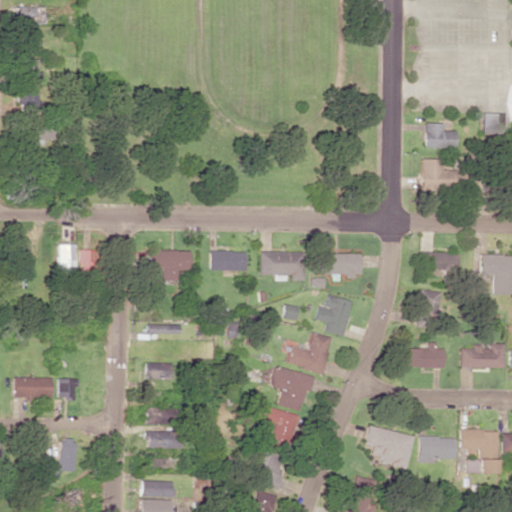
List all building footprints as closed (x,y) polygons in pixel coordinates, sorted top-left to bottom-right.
[(9,6),(10,21),(41,20),(40,5),(9,6)] [(35,58),(17,58),(17,80),(39,81),(39,71),(35,71),(35,58)] [(19,110),(35,110),(34,88),(18,89),(19,110)] [(503,112),(480,111),(480,133),(503,133),(503,112)] [(453,130),(439,130),(439,122),(422,122),(422,147),(453,147),(453,130)] [(418,190),(435,191),(436,183),(455,183),(455,169),(439,168),(439,158),(419,157),(418,190)] [(511,190),(511,170),(492,171),(493,191),(511,190)] [(25,241),(9,242),(9,277),(26,277),(25,241)] [(71,243),(54,243),(55,274),(72,274),(71,243)] [(76,248),(76,276),(92,275),(91,248),(76,248)] [(158,280),(173,280),(173,269),(187,268),(187,248),(146,249),(146,269),(158,268),(158,280)] [(242,250),(206,249),(206,269),(242,270),(242,250)] [(256,273),(271,273),(271,279),(286,280),(286,279),(298,279),(299,251),(256,250),(256,273)] [(425,269),(455,267),(454,250),(425,252),(425,269)] [(313,273),(342,273),(342,275),(357,276),(357,252),(313,252),(313,273)] [(511,287),(511,253),(477,253),(477,273),(489,273),(489,293),(511,294),(511,287)] [(437,291),(417,289),(414,318),(433,320),(437,291)] [(323,322),(320,330),(339,335),(349,301),(324,294),(321,306),(315,305),(311,318),(323,322)] [(143,332),(176,333),(177,324),(143,323),(143,332)] [(318,372),(328,337),(308,331),(303,349),(287,344),(282,362),(318,372)] [(440,367),(440,348),(432,347),(433,341),(424,341),(424,347),(402,347),(401,366),(440,367)] [(458,347),(457,366),(500,367),(500,342),(486,342),(486,345),(470,345),(470,347),(458,347)] [(169,362),(142,361),(141,378),(169,378),(169,362)] [(296,410),(301,389),(306,390),(310,376),(270,365),(264,385),(276,388),(272,404),(296,410)] [(49,377),(10,376),(10,395),(48,396),(49,377)] [(72,378),(55,377),(54,398),(71,398),(72,378)] [(291,414),(259,405),(255,419),(271,423),(268,433),(253,429),(250,442),(281,451),(291,414)] [(140,423),(178,424),(178,407),(140,406),(140,423)] [(409,436),(365,424),(360,444),(368,446),(365,457),(401,466),(409,436)] [(493,429),(456,429),(456,450),(475,451),(475,459),(472,459),(472,473),(493,473),(493,429)] [(177,431),(143,430),(143,446),(177,447),(177,431)] [(511,431),(499,432),(500,454),(511,453),(511,431)] [(450,459),(450,436),(414,435),(414,458),(450,459)] [(48,460),(48,477),(56,478),(56,469),(71,470),(72,438),(57,438),(56,460),(48,460)] [(272,489),(280,455),(254,448),(245,481),(272,489)] [(343,511),(370,511),(373,505),(365,503),(370,479),(353,475),(343,511)] [(136,495),(169,496),(169,480),(137,479),(136,495)] [(248,511),(268,511),(273,494),(254,490),(248,511)] [(166,511),(167,499),(136,498),(135,511),(166,511)]
